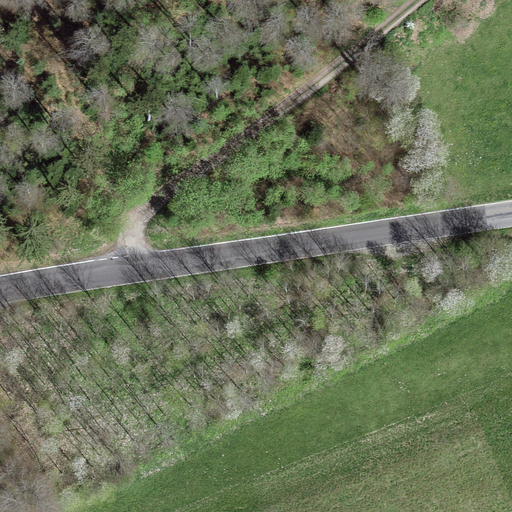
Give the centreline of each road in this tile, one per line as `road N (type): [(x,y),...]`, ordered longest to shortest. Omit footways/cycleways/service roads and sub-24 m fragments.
road 1 (unclassified): [(0,289),(511,213)]
road 2 (track): [(132,269),(140,219),(171,188),(324,81),(420,0)]
